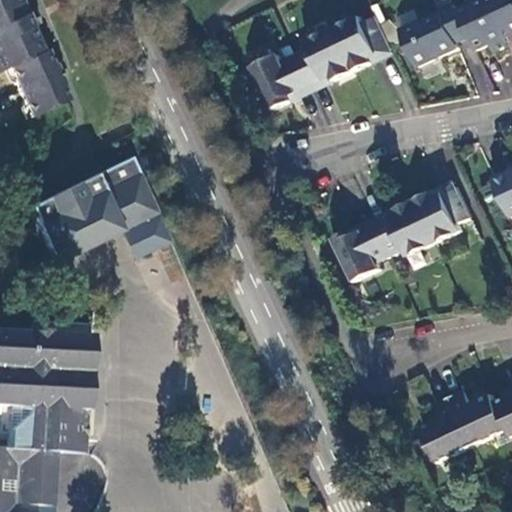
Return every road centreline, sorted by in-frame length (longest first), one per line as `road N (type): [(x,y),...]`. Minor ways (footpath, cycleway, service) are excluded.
road 1 (residential): [(511,329),(352,359),(263,161),(511,110)]
road 2 (tertiary): [(351,511),(111,0)]
